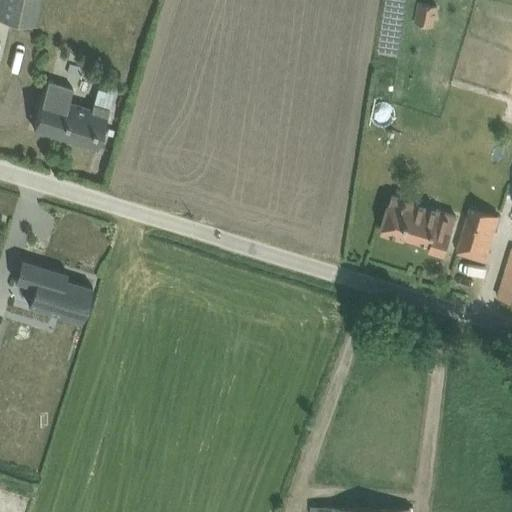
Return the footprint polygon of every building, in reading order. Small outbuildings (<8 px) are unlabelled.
[(40,0),(0,0),(0,18),(34,26),(40,0)] [(364,113),(423,118),(425,94),(390,91),(392,73),(368,71),(364,113)] [(46,74),(30,121),(94,142),(107,102),(91,96),(89,102),(67,95),(72,82),(46,74)] [(487,258),(511,167),(511,140),(481,134),(455,212),(421,204),(412,238),(487,258)] [(24,256),(18,276),(34,281),(28,299),(82,315),(92,281),(65,273),(67,267),(21,253),(20,255),(24,256)] [(24,256),(20,255),(14,275),(18,276),(24,256)] [(511,255),(497,304),(511,307),(511,255)] [(0,497),(9,501),(17,478),(0,471),(0,497)] [(413,511),(413,500),(314,499),(314,511),(413,511)]
